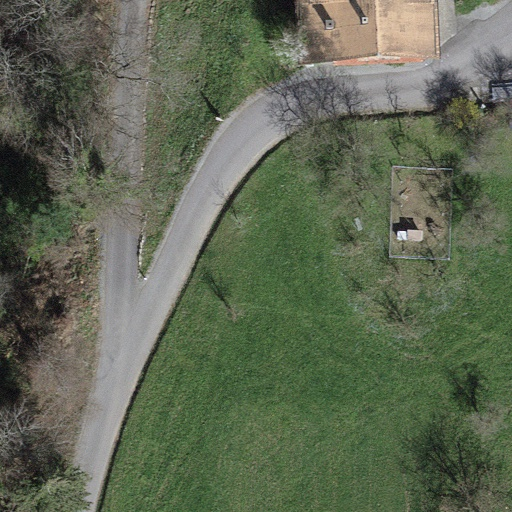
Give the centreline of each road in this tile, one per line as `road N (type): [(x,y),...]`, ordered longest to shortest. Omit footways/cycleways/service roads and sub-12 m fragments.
road 1 (track): [(110,356),(199,182),(247,115),(320,84),(434,80),(488,53),(511,29)]
road 2 (track): [(139,0),(110,356)]
road 3 (track): [(110,356),(79,511)]
